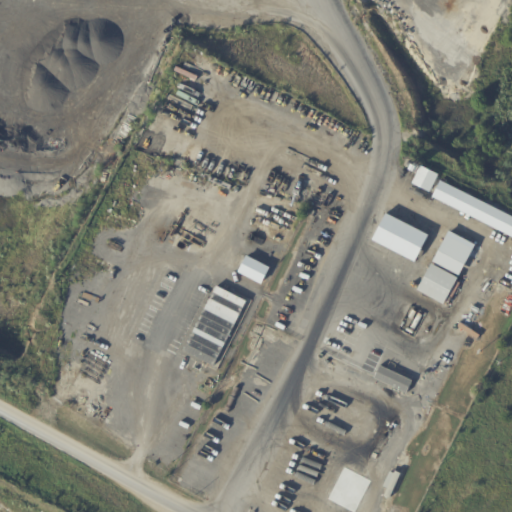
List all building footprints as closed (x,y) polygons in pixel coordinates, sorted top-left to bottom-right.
[(438,174),(420,166),(412,184),(430,192),(438,174)] [(434,203),(511,240),(511,215),(444,182),(434,203)] [(373,245),(420,269),(435,240),(388,215),(373,245)] [(438,266),(465,280),(481,249),(453,235),(438,266)] [(421,294),(448,308),(462,282),(434,268),(421,294)] [(374,381),(381,366),(413,381),(406,396),(374,381)] [(207,401),(202,414),(194,411),(199,398),(207,401)] [(199,416),(196,423),(190,421),(194,413),(199,416)] [(195,425),(197,426),(193,435),(185,431),(190,423),(195,425)] [(184,435),(188,437),(177,460),(170,457),(182,434),(184,435)] [(403,454),(410,456),(407,463),(399,459),(402,453),(403,454)] [(397,461),(405,464),(403,468),(393,464),(395,460),(397,461)]
